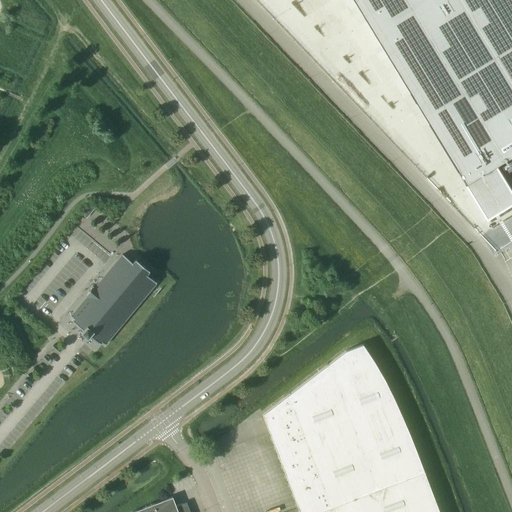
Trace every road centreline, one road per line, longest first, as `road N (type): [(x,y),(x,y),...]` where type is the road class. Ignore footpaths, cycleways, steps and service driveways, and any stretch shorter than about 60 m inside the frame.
road 1 (tertiary): [(159,423),(244,358),(262,334),(277,259),(245,188),(101,0)]
road 2 (unclassified): [(511,299),(469,236),(245,0)]
road 3 (tertiary): [(42,511),(159,423)]
